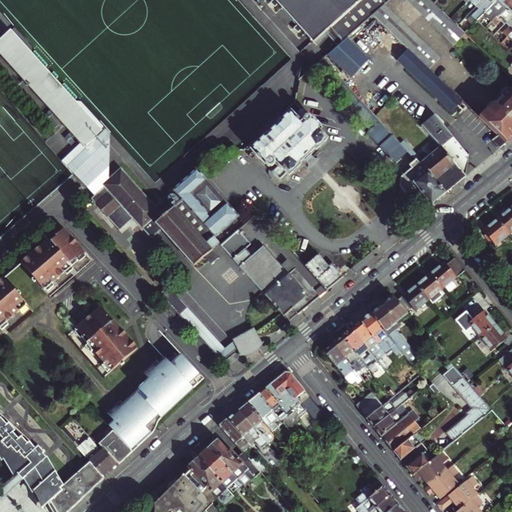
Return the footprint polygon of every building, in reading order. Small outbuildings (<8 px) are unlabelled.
[(371,16),(384,4),(380,0),(270,0),(311,46),(323,35),(335,48),(346,38),(371,16)] [(405,0),(441,34),(447,40),(453,46),(465,34),(429,0),(405,0)] [(490,8),(498,0),(489,0),(473,17),(477,21),(490,8)] [(511,1),(511,0),(498,0),(490,8),(494,12),(493,15),(496,18),(511,1)] [(505,26),(511,18),(511,1),(496,18),(505,26)] [(418,60),(423,65),(429,70),(440,58),(384,4),(371,16),(408,51),(418,60)] [(0,52),(86,148),(100,136),(9,34),(0,42),(0,52)] [(506,35),(499,42),(502,45),(509,37),(506,35)] [(368,60),(346,38),(335,48),(327,55),(349,78),(368,60)] [(408,51),(399,60),(398,61),(452,113),(462,102),(429,70),(423,65),(418,60),(408,51)] [(408,152),(400,144),(343,84),(322,60),(312,69),(372,133),(370,135),(396,163),(408,152)] [(478,117),(495,134),(498,136),(499,137),(506,144),(511,138),(511,90),(511,91),(508,88),(502,95),(500,94),(487,110),(486,109),(478,117)] [(253,151),(267,166),(268,165),(272,168),(275,168),(278,165),(281,167),(274,173),(281,181),(288,174),(290,176),(293,174),(301,167),(299,165),(316,150),(317,151),(328,141),(320,133),(322,131),(303,111),(296,118),(293,114),(267,139),(266,138),(253,151)] [(418,129),(436,151),(462,180),(467,176),(468,159),(432,118),(418,129)] [(506,144),(499,137),(493,142),(500,149),(506,144)] [(462,180),(436,151),(422,162),(404,141),(400,144),(408,152),(416,162),(419,165),(420,165),(445,194),(462,180)] [(419,165),(416,162),(410,167),(413,170),(402,179),(401,187),(417,207),(425,210),(434,202),(445,194),(420,165),(419,165)] [(174,192),(183,202),(215,239),(240,218),(237,215),(228,204),(212,219),(209,216),(210,215),(190,193),(206,179),(200,173),(198,171),(174,192)] [(107,189),(94,201),(120,231),(134,219),(152,239),(162,230),(195,267),(219,244),(215,239),(183,202),(175,210),(171,206),(162,215),(156,208),(124,172),(106,187),(107,189)] [(228,204),(206,179),(190,193),(210,215),(209,216),(212,219),(228,204)] [(511,207),(511,208),(499,219),(511,233),(511,232),(511,207)] [(485,230),(497,245),(511,233),(499,219),(485,230)] [(52,241),(23,265),(44,290),(52,282),(55,285),(71,271),(66,266),(69,263),(71,265),(77,260),(78,262),(87,254),(66,230),(57,238),(59,239),(54,244),(52,241)] [(253,257),(246,250),(234,261),(284,318),(293,311),(297,316),(319,298),(295,270),(292,273),(285,264),(282,267),(264,247),(253,257)] [(318,257),(306,267),(327,292),(344,277),(333,264),(328,268),(318,257)] [(432,273),(445,288),(465,272),(454,258),(447,264),(446,262),(432,273)] [(288,262),(285,264),(292,273),(295,270),(288,262)] [(445,288),(432,273),(418,285),(431,300),(445,288)] [(0,324),(2,327),(19,313),(16,310),(24,304),(4,281),(0,284),(0,324)] [(399,300),(407,310),(413,305),(417,311),(431,300),(418,285),(399,300)] [(169,288),(161,295),(200,338),(222,362),(239,348),(233,342),(225,350),(169,288)] [(411,314),(407,310),(399,300),(395,296),(373,314),(407,355),(415,365),(423,359),(399,329),(404,324),(402,321),(411,314)] [(93,342),(91,344),(114,372),(116,371),(140,351),(128,335),(125,337),(121,333),(124,330),(116,321),(114,324),(103,308),(79,328),(87,338),(88,336),(93,342)] [(496,326),(485,312),(471,323),(482,337),(496,326)] [(402,359),(407,355),(373,314),(363,323),(390,355),(395,351),(402,359)] [(390,355),(363,323),(354,330),(366,345),(380,361),(388,371),(391,368),(384,360),(390,355)] [(496,326),(482,337),(493,350),(507,339),(496,326)] [(354,330),(345,337),(357,352),(366,345),(354,330)] [(336,345),(358,372),(363,368),(353,356),(357,352),(345,337),(336,345)] [(358,372),(336,345),(326,353),(350,382),(357,376),(359,378),(361,375),(358,372)] [(380,361),(366,345),(357,352),(367,364),(371,369),(380,361)] [(415,365),(423,375),(430,384),(441,397),(454,387),(465,377),(438,346),(423,359),(415,365)] [(353,356),(363,368),(367,364),(357,352),(353,356)] [(235,354),(226,362),(230,366),(238,359),(235,354)] [(188,363),(179,357),(175,360),(201,388),(206,384),(198,374),(195,374),(188,363)] [(201,388),(175,360),(164,369),(162,371),(163,371),(164,373),(188,399),(201,388)] [(147,377),(151,383),(154,380),(160,374),(163,371),(162,371),(159,373),(156,369),(147,377)] [(179,407),(188,399),(164,373),(163,371),(160,374),(154,380),(179,407)] [(287,374),(267,390),(279,405),(284,411),(281,413),(278,417),(283,423),(293,436),(307,425),(304,423),(312,416),(320,425),(328,419),(292,374),(287,374)] [(448,433),(455,442),(494,411),(465,377),(454,387),(473,409),(468,413),(470,415),(448,433)] [(179,407),(154,380),(151,383),(147,386),(172,412),(179,407)] [(172,412),(147,386),(146,387),(148,389),(140,396),(163,420),(172,412)] [(279,405),(267,390),(261,396),(278,417),(281,413),(284,411),(279,405)] [(375,392),(365,400),(358,406),(364,413),(381,399),(375,392)] [(351,397),(358,406),(365,400),(361,395),(357,399),(354,395),(351,397)] [(148,439),(163,420),(140,396),(137,398),(132,402),(131,401),(120,410),(123,412),(148,439)] [(261,396),(251,404),(266,422),(273,431),(283,423),(278,417),(261,396)] [(386,405),(369,419),(377,429),(405,405),(407,403),(405,401),(402,398),(394,404),(391,401),(386,405)] [(381,399),(364,413),(369,419),(386,405),(381,399)] [(266,422),(251,404),(241,412),(268,445),(273,441),(267,434),(269,432),(262,425),(266,422)] [(405,405),(377,429),(396,452),(416,436),(421,432),(425,429),(405,405)] [(148,439),(123,412),(120,410),(119,410),(117,408),(111,413),(123,427),(132,433),(142,444),(148,439)] [(38,446),(0,411),(0,459),(1,459),(11,475),(14,473),(22,484),(27,481),(35,494),(38,492),(47,506),(52,501),(63,491),(63,488),(60,482),(55,470),(50,464),(42,458),(47,453),(41,445),(38,446)] [(274,451),(268,445),(241,412),(231,421),(245,438),(251,434),(259,444),(269,455),(274,451)] [(123,427),(111,413),(109,415),(115,423),(111,426),(114,430),(115,430),(134,451),(142,444),(132,433),(123,427)] [(245,438),(231,421),(221,428),(246,458),(252,465),(261,457),(254,449),(245,438)] [(113,430),(98,444),(101,447),(102,446),(106,449),(119,463),(131,452),(113,430)] [(113,430),(131,452),(132,453),(134,451),(115,430),(114,430),(113,430)] [(421,432),(416,436),(423,444),(428,440),(421,432)] [(251,434),(245,438),(254,449),(259,444),(251,434)] [(396,452),(403,461),(423,444),(416,436),(396,452)] [(101,447),(98,444),(92,437),(79,448),(92,461),(106,478),(120,465),(119,463),(106,449),(102,446),(101,447)] [(334,453),(340,460),(353,449),(348,442),(334,453)] [(219,444),(212,450),(238,479),(244,486),(250,481),(244,474),(247,471),(254,479),(261,475),(259,473),(252,465),(246,458),(241,462),(227,446),(224,449),(219,444)] [(238,479),(212,450),(208,446),(197,455),(200,459),(227,488),(238,479)] [(424,478),(429,486),(450,470),(449,469),(445,464),(450,459),(444,451),(431,462),(415,475),(420,481),(424,478)] [(120,465),(132,453),(131,452),(119,463),(120,465)] [(408,467),(415,475),(431,462),(424,454),(408,467)] [(227,488),(200,459),(189,469),(191,470),(216,498),(227,488)] [(59,511),(69,511),(106,478),(92,461),(63,488),(63,491),(52,501),(59,511)] [(441,500),(461,484),(455,476),(460,471),(455,465),(449,469),(450,470),(429,486),(426,489),(430,494),(435,491),(437,493),(435,494),(441,500)] [(264,469),(259,473),(261,475),(266,481),(271,477),(264,469)] [(200,511),(216,498),(191,470),(184,476),(162,497),(161,495),(157,498),(159,500),(156,503),(154,503),(154,508),(156,508),(155,511),(200,511)] [(475,476),(439,505),(443,510),(455,501),(456,503),(455,504),(461,511),(480,496),(482,494),(476,487),(480,483),(475,476)] [(358,511),(369,511),(377,506),(391,494),(376,477),(361,490),(364,493),(356,500),(360,505),(356,509),(358,511)] [(322,481),(319,478),(310,484),(314,488),(322,481)] [(0,494),(0,504),(15,491),(20,486),(15,481),(10,485),(0,494)] [(299,482),(289,490),(308,511),(325,511),(315,501),(305,489),(299,482)] [(321,496),(314,488),(310,484),(305,489),(315,501),(321,496)] [(391,494),(377,506),(381,511),(387,511),(398,503),(391,494)] [(480,496),(461,511),(459,511),(489,511),(492,510),(480,496)] [(405,511),(398,503),(387,511),(405,511)]
